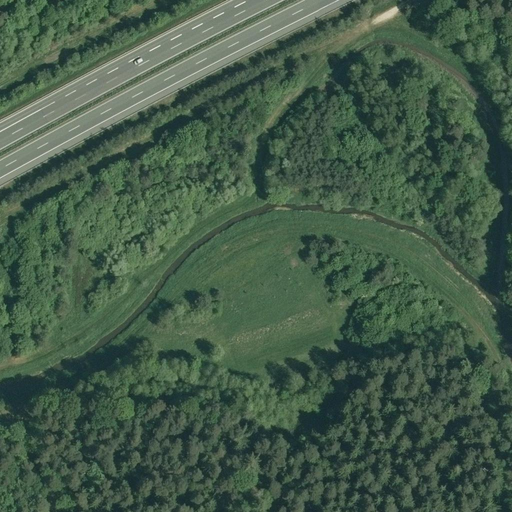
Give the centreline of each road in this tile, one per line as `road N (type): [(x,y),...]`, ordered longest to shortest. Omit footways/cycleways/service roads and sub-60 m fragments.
road 1 (motorway): [(0,171),(327,0)]
road 2 (motorway): [(267,0),(0,141)]
